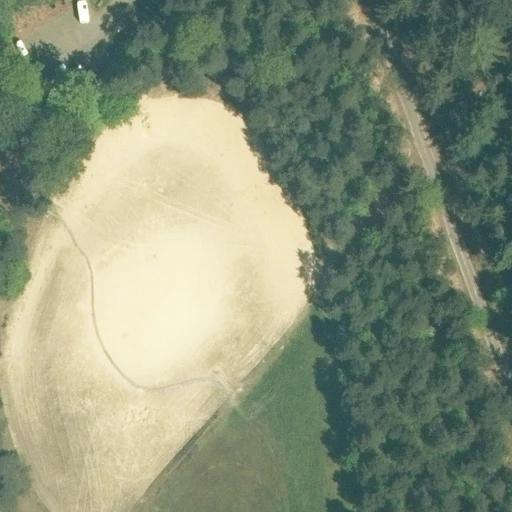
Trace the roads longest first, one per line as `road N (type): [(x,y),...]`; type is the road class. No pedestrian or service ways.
road 1 (unclassified): [(511,398),(369,0)]
road 2 (track): [(511,23),(424,153)]
road 3 (track): [(123,0),(0,93)]
